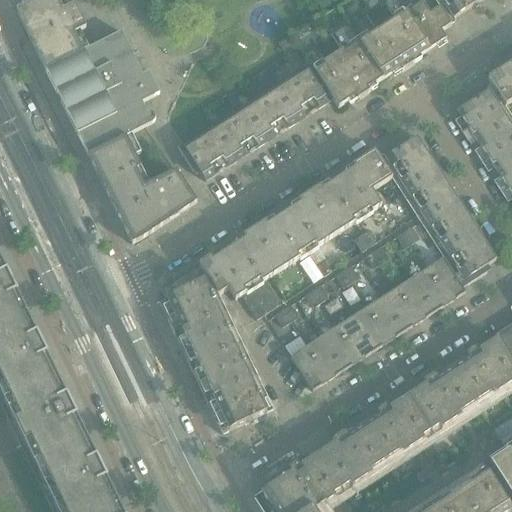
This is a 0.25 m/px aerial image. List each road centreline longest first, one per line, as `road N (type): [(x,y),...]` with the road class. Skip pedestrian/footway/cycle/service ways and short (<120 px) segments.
road 1 (residential): [(417,95),(112,290)]
road 2 (residential): [(206,483),(511,300)]
road 3 (secondary): [(112,290),(0,64)]
road 4 (secondary): [(69,317),(163,511)]
road 5 (secondary): [(206,483),(112,290)]
road 6 (residential): [(511,246),(417,95)]
road 7 (secondary): [(0,159),(69,317)]
